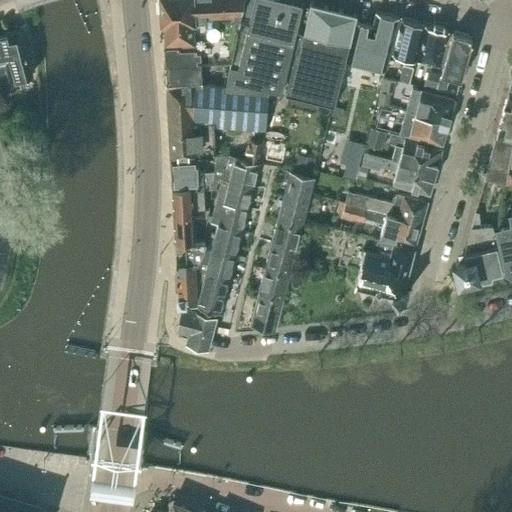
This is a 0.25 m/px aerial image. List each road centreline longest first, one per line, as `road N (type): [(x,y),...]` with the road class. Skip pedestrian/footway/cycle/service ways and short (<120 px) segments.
road 1 (tertiary): [(115,481),(147,210),(135,0)]
road 2 (residential): [(432,326),(425,287),(505,22)]
road 3 (residential): [(432,326),(224,352)]
road 4 (residential): [(319,511),(115,481)]
